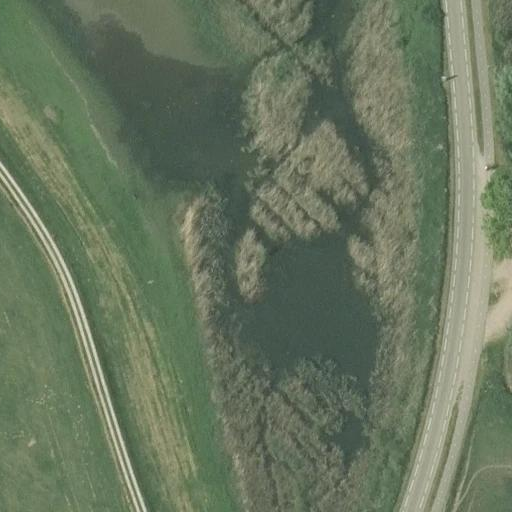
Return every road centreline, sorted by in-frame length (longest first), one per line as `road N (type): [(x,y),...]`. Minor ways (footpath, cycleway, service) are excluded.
road 1 (tertiary): [(411,511),(445,394),(465,244),(451,0)]
road 2 (track): [(141,511),(62,271),(0,171)]
